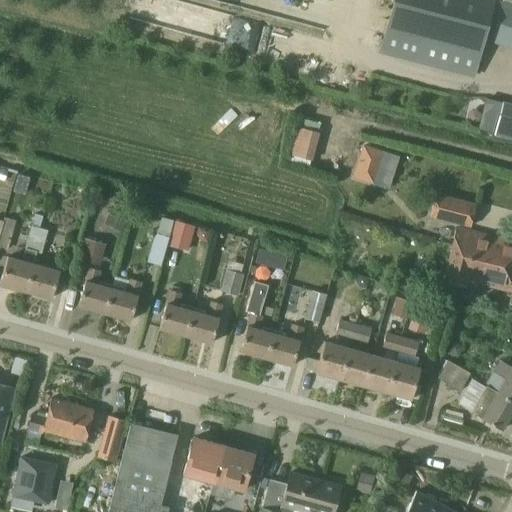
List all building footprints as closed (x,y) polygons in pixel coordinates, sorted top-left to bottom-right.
[(484,39),(511,49),(511,0),(391,0),(377,54),(474,79),(484,39)] [(183,31),(224,41),(230,17),(189,7),(183,31)] [(511,139),(511,102),(493,98),(484,133),(511,139)] [(307,160),(315,132),(290,125),(282,153),(307,160)] [(382,148),(363,143),(355,174),(374,179),(382,148)] [(27,186),(15,183),(13,191),(24,195),(27,186)] [(469,227),(473,213),(475,205),(435,195),(429,217),(469,227)] [(1,285),(26,292),(34,264),(33,264),(36,253),(41,254),(48,230),(39,228),(42,217),(34,214),(21,260),(9,257),(1,285)] [(154,237),(146,262),(160,266),(169,237),(173,220),(161,217),(157,234),(154,237)] [(174,221),(167,245),(188,251),(194,226),(174,221)] [(511,241),(456,226),(451,244),(476,251),(475,257),(493,262),(495,257),(511,261),(511,241)] [(197,227),(196,234),(200,241),(208,243),(211,231),(197,227)] [(84,239),(79,260),(99,265),(104,245),(84,239)] [(67,243),(61,263),(71,266),(77,246),(67,243)] [(476,251),(451,244),(442,278),(463,284),(465,279),(511,291),(509,302),(511,302),(511,276),(510,276),(511,270),(511,261),(495,257),(493,262),(475,257),(476,251)] [(259,249),(255,262),(267,266),(271,252),(259,249)] [(59,271),(34,264),(26,292),(51,299),(59,271)] [(78,306),(104,313),(111,288),(96,283),(100,270),(89,267),(78,306)] [(219,292),(238,297),(243,274),(225,269),(219,292)] [(411,280),(398,276),(395,286),(408,290),(411,280)] [(125,292),(111,288),(104,313),(131,321),(142,282),(129,279),(125,292)] [(267,286),(254,282),(246,311),(259,314),(267,286)] [(159,329),(185,336),(193,310),(180,307),(183,294),(170,291),(159,329)] [(304,319),(318,323),(324,303),(326,295),(311,291),(304,319)] [(193,310),(185,336),(211,344),(222,306),(209,302),(205,314),(193,310)] [(431,312),(414,307),(409,323),(426,328),(431,312)] [(239,351),(265,358),(273,333),(260,329),(263,317),(250,314),(239,351)] [(339,334),(350,338),(354,325),(338,320),(334,333),(339,334)] [(273,333),(265,358),(291,366),(302,329),(289,325),(285,336),(273,333)] [(371,329),(354,325),(350,338),(367,342),(371,329)] [(386,333),(382,347),(397,352),(401,337),(386,333)] [(324,341),(315,372),(339,378),(347,348),(350,338),(339,334),(336,344),(324,341)] [(394,361),(385,392),(409,398),(418,367),(416,367),(419,358),(414,356),(418,342),(401,337),(397,352),(394,361)] [(453,342),(447,352),(457,358),(463,348),(453,342)] [(371,354),(347,348),(339,378),(362,385),(371,354)] [(371,354),(362,385),(385,392),(394,361),(371,354)] [(504,379),(495,393),(504,398),(511,403),(511,366),(501,360),(494,372),(504,379)] [(470,374),(448,361),(437,380),(459,392),(470,374)] [(0,383),(0,440),(13,387),(0,383)] [(511,403),(504,398),(495,393),(486,388),(470,413),(499,430),(511,409),(511,403)] [(42,435),(43,431),(85,442),(93,410),(51,399),(46,419),(22,413),(16,437),(36,442),(38,434),(42,435)] [(443,409),(439,420),(462,427),(462,425),(463,421),(462,414),(443,409)] [(108,416),(104,434),(121,439),(126,421),(108,416)] [(166,511),(168,506),(159,505),(177,435),(131,424),(108,511),(166,511)] [(181,474),(213,482),(221,446),(191,438),(181,474)] [(221,446),(213,482),(210,494),(231,500),(234,488),(242,490),(251,454),(221,446)] [(22,466),(14,501),(54,510),(62,475),(22,466)] [(280,511),(282,505),(310,511),(332,511),(340,485),(290,472),(286,486),(269,482),(261,511),(280,511)] [(360,472),(356,489),(368,492),(372,475),(360,472)] [(452,511),(414,492),(403,511),(452,511)] [(68,502),(56,499),(54,507),(66,510),(68,502)] [(370,500),(365,511),(395,511),(396,510),(370,500)]
